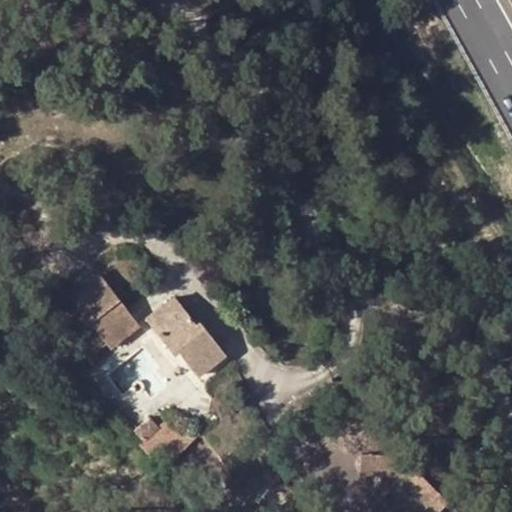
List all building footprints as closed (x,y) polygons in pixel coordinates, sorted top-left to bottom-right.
[(140,322),(103,271),(75,290),(115,342),(140,322)] [(196,321),(184,306),(181,309),(172,298),(148,318),(175,351),(178,348),(199,374),(227,351),(201,317),(196,321)] [(136,431),(164,464),(194,438),(155,415),(136,431)] [(363,450),(361,472),(398,474),(399,451),(363,450)] [(399,451),(398,474),(425,500),(435,488),(399,451)]
